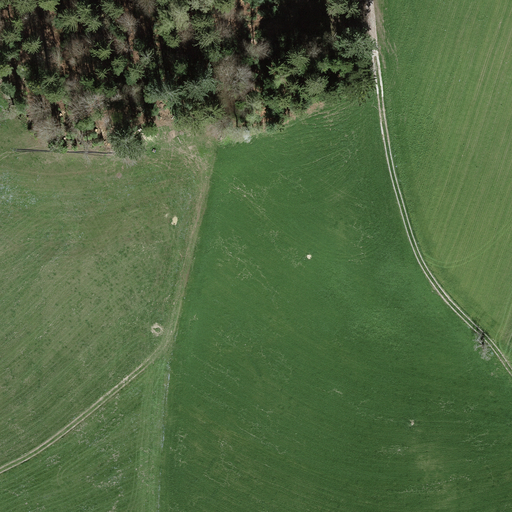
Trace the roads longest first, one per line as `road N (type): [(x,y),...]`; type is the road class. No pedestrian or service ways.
road 1 (track): [(511,378),(417,267),(385,153),(369,0)]
road 2 (track): [(0,471),(159,350),(190,248)]
